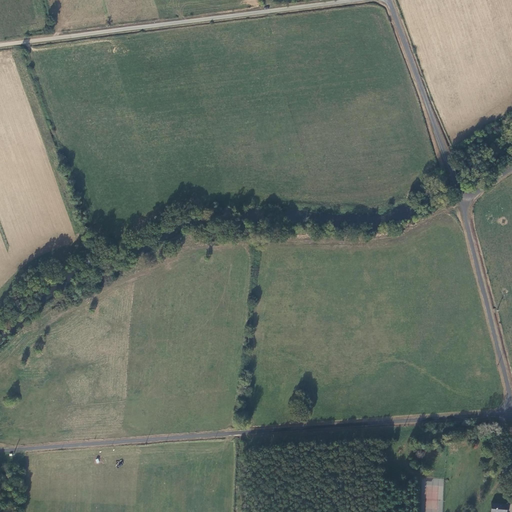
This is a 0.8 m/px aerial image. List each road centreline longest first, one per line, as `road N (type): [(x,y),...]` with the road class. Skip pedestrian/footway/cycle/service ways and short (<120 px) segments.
road 1 (unclassified): [(0,451),(511,412)]
road 2 (unclassified): [(0,44),(354,0)]
road 3 (unclassified): [(464,200),(389,0)]
road 4 (unclassified): [(511,400),(464,200)]
